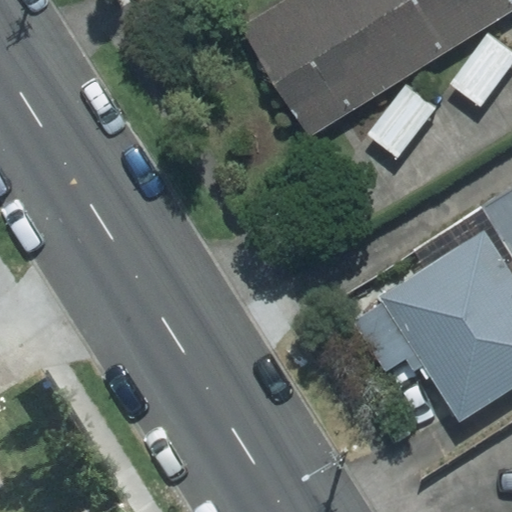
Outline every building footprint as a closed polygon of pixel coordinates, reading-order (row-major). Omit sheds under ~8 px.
[(511,0),(282,0),(252,19),(321,131),(511,13),(511,0)] [(511,77),(511,39),(498,29),(461,80),(493,103),(511,77)] [(449,107),(416,81),(378,128),(411,155),(449,107)] [(511,193),(498,202),(511,225),(511,193)] [(390,293),(392,296),(366,314),(400,366),(418,354),(429,371),(438,365),(472,418),(511,391),(511,243),(498,222),(486,229),(477,214),(423,250),(432,265),(390,293)]
